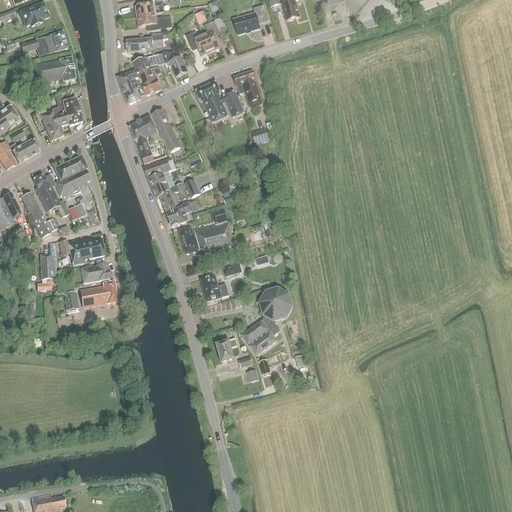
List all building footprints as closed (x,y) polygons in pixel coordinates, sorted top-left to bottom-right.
[(134,9),(136,19),(156,16),(155,11),(162,10),(159,0),(151,0),(146,1),(147,7),(134,9)] [(300,19),(295,2),(298,1),(297,0),(268,0),(271,9),(282,6),(286,23),(300,19)] [(217,1),(208,4),(211,13),(220,9),(217,1)] [(47,13),(46,12),(43,4),(19,13),(25,29),(30,27),(30,29),(42,24),(42,22),(49,19),(48,17),(48,16),(47,13)] [(258,25),(268,22),(263,7),(253,10),(254,15),(233,21),(237,37),(260,30),(258,25)] [(0,23),(16,17),(14,10),(0,15),(0,23)] [(194,15),(199,25),(207,22),(202,12),(194,15)] [(156,16),(136,19),(138,29),(150,27),(151,33),(171,30),(169,19),(161,20),(156,21),(156,16)] [(202,36),(210,54),(220,50),(215,38),(220,36),(214,23),(204,27),(207,34),(202,36)] [(210,54),(202,36),(198,38),(195,33),(185,38),(192,52),(197,50),(201,58),(210,54)] [(35,51),(38,59),(54,55),(68,51),(63,34),(35,42),(35,40),(28,42),(28,43),(20,46),(22,55),(35,51)] [(127,55),(153,52),(152,49),(164,48),(163,38),(151,39),(151,40),(125,43),(127,55)] [(5,44),(6,52),(15,51),(14,43),(5,44)] [(162,55),(165,65),(170,64),(177,79),(187,74),(180,59),(178,55),(165,54),(162,55)] [(120,87),(139,80),(138,76),(152,71),(151,69),(165,65),(162,55),(146,60),(134,64),(137,73),(132,75),(131,74),(117,79),(120,87)] [(62,84),(75,82),(71,60),(59,62),(59,63),(34,67),(37,86),(62,82),(62,84)] [(142,87),(146,97),(146,98),(161,92),(157,81),(156,81),(152,71),(138,76),(139,80),(142,87)] [(244,95),(249,110),(261,106),(254,83),(256,82),(252,72),(233,78),(236,89),(237,89),(239,96),(244,95)] [(142,87),(139,80),(120,87),(127,107),(141,101),(141,99),(146,97),(142,87)] [(228,119),(223,106),(221,101),(219,96),(220,96),(215,84),(195,92),(201,104),(203,103),(212,126),(228,119)] [(221,101),(223,106),(226,104),(233,121),(244,116),(234,93),(223,98),(224,99),(221,101)] [(56,106),(57,105),(62,104),(59,96),(53,99),(56,105),(56,106)] [(75,100),(62,104),(57,105),(58,109),(59,109),(61,116),(65,114),(69,126),(68,126),(69,128),(82,124),(75,100)] [(58,109),(57,105),(56,106),(57,110),(51,111),(52,112),(48,114),(59,139),(63,137),(60,128),(68,126),(69,126),(65,114),(61,116),(59,109),(58,109)] [(6,131),(19,122),(9,107),(0,113),(0,136),(7,132),(6,131)] [(170,154),(180,150),(162,111),(152,116),(170,154)] [(51,143),(59,139),(48,114),(40,118),(51,143)] [(137,145),(144,166),(153,163),(147,140),(149,136),(153,144),(160,141),(149,118),(128,128),(136,145),(137,145)] [(255,147),(268,143),(265,130),(251,134),(255,147)] [(21,131),(15,134),(18,141),(25,138),(21,131)] [(18,141),(15,134),(9,138),(13,144),(18,141)] [(39,154),(32,142),(21,147),(28,160),(39,154)] [(0,162),(5,172),(16,166),(8,153),(11,151),(6,143),(0,145),(0,162)] [(12,152),(19,165),(28,160),(21,147),(17,150),(15,146),(10,148),(12,152)] [(199,156),(188,161),(191,169),(202,164),(199,156)] [(86,184),(90,182),(84,172),(87,170),(81,158),(54,171),(60,182),(53,185),(61,199),(64,198),(65,199),(89,188),(86,184)] [(147,180),(162,175),(175,170),(171,162),(170,160),(167,161),(143,170),(147,180)] [(167,185),(162,175),(147,180),(152,191),(167,185)] [(62,219),(68,216),(62,203),(58,204),(51,189),(54,187),(49,177),(44,179),(43,176),(32,181),(36,190),(34,190),(46,214),(57,208),(62,219)] [(200,196),(194,181),(184,185),(190,200),(200,196)] [(171,195),(176,194),(179,194),(181,201),(187,198),(181,185),(169,190),(167,185),(152,191),(155,201),(160,199),(170,195),(171,195)] [(20,199),(41,240),(51,235),(51,234),(57,231),(52,220),(46,223),(31,194),(20,199)] [(170,195),(160,199),(166,215),(176,211),(174,207),(180,205),(176,194),(171,195),(170,195)] [(0,232),(23,220),(11,196),(0,201),(0,232)] [(192,212),(189,205),(181,207),(182,209),(176,211),(166,215),(171,229),(188,223),(185,216),(192,214),(192,212)] [(81,219),(75,207),(68,211),(73,223),(81,219)] [(212,215),(215,226),(227,223),(224,212),(212,215)] [(227,223),(215,226),(192,233),(191,230),(179,233),(186,257),(198,253),(203,251),(206,261),(235,252),(227,223)] [(88,239),(66,244),(67,246),(64,246),(66,257),(69,256),(71,267),(84,264),(84,262),(104,258),(100,240),(89,243),(88,239)] [(54,257),(40,257),(42,286),(37,286),(37,292),(46,292),(45,291),(56,290),(54,257)] [(224,279),(242,275),(238,263),(221,268),(224,279)] [(110,280),(111,278),(110,274),(108,273),(108,272),(107,272),(106,266),(80,271),(83,285),(110,280)] [(221,300),(229,298),(225,286),(218,288),(215,277),(201,281),(207,304),(221,300)] [(83,309),(117,303),(114,283),(103,285),(103,288),(80,292),(83,309)] [(78,310),(75,293),(74,293),(73,290),(79,289),(78,286),(71,287),(71,288),(62,289),(65,312),(78,310)] [(263,317),(265,318),(262,323),(261,323),(241,338),(256,358),(276,343),(273,338),(279,333),(278,330),(276,329),(274,323),(286,320),(292,309),(289,297),(278,291),(265,294),(260,305),(263,317)] [(56,319),(57,326),(69,324),(68,318),(56,319)] [(234,361),(231,350),(237,348),(235,341),(229,343),(215,346),(221,365),(234,361)] [(238,362),(240,370),(252,367),(250,359),(238,362)] [(258,364),(262,378),(271,375),(266,361),(258,364)] [(250,384),(258,382),(255,372),(247,374),(250,384)] [(33,511),(59,511),(59,509),(65,508),(63,497),(51,500),(50,496),(31,500),(33,511)]
